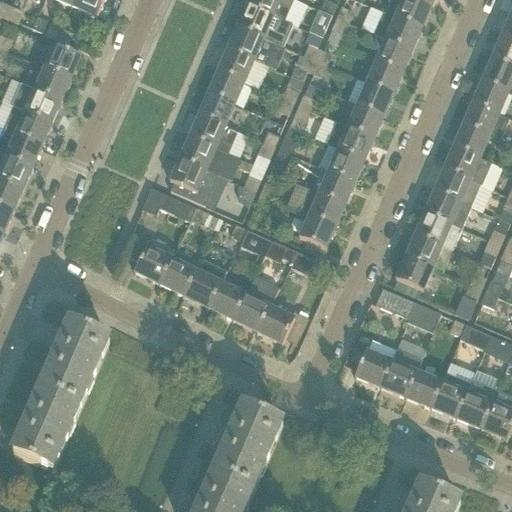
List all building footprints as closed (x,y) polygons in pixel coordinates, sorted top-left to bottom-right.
[(50,0),(72,9),(75,0),(50,0)] [(75,0),(72,9),(97,21),(106,0),(75,0)] [(251,0),(248,9),(285,25),(295,3),(288,0),(251,0)] [(393,0),(386,16),(394,20),(421,31),(431,9),(409,0),(393,0)] [(409,0),(431,9),(435,0),(409,0)] [(324,3),(319,13),(332,19),(336,9),(324,3)] [(0,4),(0,19),(6,22),(11,9),(0,4)] [(11,9),(6,22),(18,27),(23,14),(11,9)] [(248,9),(238,31),(274,46),(283,50),(293,28),(285,25),(248,9)] [(341,9),(336,20),(347,25),(352,15),(341,9)] [(332,19),(319,13),(314,26),(326,32),(332,19)] [(511,18),(511,19),(502,41),(511,44),(511,18)] [(32,32),(41,36),(46,24),(37,20),(32,32)] [(347,25),(336,20),(330,32),(341,37),(347,25)] [(394,20),(385,42),(412,53),(421,31),(394,20)] [(45,38),(57,43),(62,31),(50,26),(45,38)] [(62,31),(57,43),(68,48),(73,36),(62,31)] [(238,31),(229,53),(254,64),(265,68),(274,46),(238,31)] [(0,38),(0,51),(8,55),(13,44),(0,38)] [(511,44),(502,41),(493,63),(511,71),(511,44)] [(385,42),(375,64),(402,75),(412,53),(385,42)] [(309,47),(303,59),(315,64),(320,52),(309,47)] [(53,48),(44,70),(70,82),(79,61),(81,62),(81,61),(53,48)] [(331,57),(320,52),(315,64),(326,69),(331,57)] [(229,53),(219,75),(245,86),(254,64),(229,53)] [(315,64),(303,59),(303,60),(298,57),(289,78),(302,84),(306,75),(310,76),(315,64)] [(511,71),(493,63),(483,85),(508,96),(511,86),(511,71)] [(326,69),(315,64),(310,76),(321,81),(326,69)] [(375,64),(365,86),(393,97),(402,75),(375,64)] [(30,75),(24,88),(34,92),(61,104),(70,82),(44,70),(40,79),(30,75)] [(219,75),(210,97),(235,108),(245,86),(219,75)] [(483,85),(474,107),(499,118),(508,96),(483,85)] [(11,108),(14,110),(51,126),(61,104),(34,92),(20,86),(11,108)] [(365,86),(356,108),(383,119),(393,97),(365,86)] [(286,91),(281,102),(294,107),(298,97),(286,91)] [(209,97),(200,119),(216,125),(226,130),(235,108),(209,97)] [(303,97),(297,108),(309,113),(314,103),(303,97)] [(294,107),(281,102),(275,115),(288,120),(294,107)] [(474,107),(464,129),(489,140),(500,145),(510,123),(499,118),(474,107)] [(309,113),(297,108),(291,120),(303,125),(309,113)] [(356,108),(346,130),(373,141),(383,119),(356,108)] [(14,110),(4,132),(42,148),(51,126),(14,110)] [(200,119),(190,141),(216,152),(228,157),(238,135),(226,130),(216,125),(200,119)] [(325,146),(337,152),(364,163),(373,141),(346,130),(334,124),(325,146)] [(464,129),(455,151),(479,162),(489,140),(464,129)] [(4,132),(0,141),(0,156),(32,170),(42,148),(4,132)] [(288,132),(285,139),(298,144),(301,137),(288,132)] [(267,135),(262,146),(275,151),(279,141),(267,135)] [(191,141),(181,163),(220,180),(229,157),(228,157),(216,152),(191,141)] [(283,141),(278,152),(290,157),(295,147),(283,141)] [(275,151),(262,146),(257,159),(269,164),(275,151)] [(455,151),(445,173),(480,188),(482,189),(492,167),(479,162),(455,151)] [(290,157),(278,152),(272,164),(283,169),(290,157)] [(337,152),(327,174),(354,185),(364,163),(337,152)] [(0,182),(22,192),(32,170),(0,156),(0,182)] [(170,185),(169,186),(173,187),(170,195),(206,211),(220,180),(181,163),(172,182),(171,185),(170,185)] [(445,173),(436,195),(460,206),(471,210),(480,188),(445,173)] [(327,174),(318,196),(345,207),(354,185),(327,174)] [(248,179),(243,190),(256,195),(260,185),(248,179)] [(0,182),(0,208),(13,214),(22,192),(0,182)] [(264,185),(259,196),(270,201),(276,191),(264,185)] [(256,195),(243,190),(237,203),(250,208),(256,195)] [(300,214),(308,218),(335,229),(345,207),(318,196),(309,192),(300,214)] [(151,193),(142,213),(153,218),(158,209),(162,198),(151,193)] [(436,195),(426,217),(438,222),(451,228),(461,232),(471,210),(460,206),(436,195)] [(270,201),(259,196),(253,208),(264,213),(270,201)] [(162,198),(158,209),(181,219),(191,223),(196,212),(186,208),(162,198)] [(511,215),(511,202),(505,199),(499,211),(511,216),(511,215)] [(0,234),(3,236),(13,214),(0,208),(0,234)] [(196,212),(191,223),(203,229),(208,217),(196,212)] [(426,217),(416,239),(441,250),(451,254),(461,232),(451,228),(438,222),(426,217)] [(335,229),(308,218),(298,240),(325,252),(335,229)] [(247,234),(235,229),(229,241),(241,247),(247,234)] [(491,232),(486,243),(498,248),(503,237),(491,232)] [(252,269),(257,272),(262,261),(270,244),(247,234),(241,247),(239,251),(257,259),(252,269)] [(416,239),(407,261),(432,272),(441,250),(416,239)] [(159,288),(176,254),(151,242),(134,276),(136,277),(136,276),(159,287),(159,288)] [(498,248),(486,243),(480,255),(492,261),(498,248)] [(270,244),(262,261),(278,269),(280,264),(292,270),(298,256),(270,244)] [(511,266),(511,254),(504,251),(498,264),(510,269),(511,266)] [(183,300),(184,300),(200,266),(176,254),(159,288),(160,289),(161,287),(184,299),(183,300)] [(291,272),(311,281),(318,265),(298,256),(292,270),(291,272)] [(432,272),(407,261),(397,283),(396,282),(396,283),(423,295),(424,294),(422,293),(432,272)] [(207,312),(208,312),(221,287),(225,278),(200,266),(184,300),(184,301),(185,299),(208,310),(207,312)] [(471,277),(467,287),(479,292),(483,282),(471,277)] [(256,336),(257,336),(269,311),(279,292),(254,280),(245,299),(232,324),(233,325),(234,323),(257,334),(256,336)] [(489,284),(484,295),(498,301),(503,290),(489,284)] [(232,324),(245,299),(221,287),(208,312),(209,313),(209,311),(233,323),(232,324)] [(479,292),(467,287),(454,318),(466,323),(479,292)] [(409,324),(410,323),(416,308),(383,293),(375,310),(409,324)] [(498,301),(484,295),(479,307),(492,313),(498,301)] [(409,324),(422,330),(429,313),(416,308),(410,323),(409,324)] [(269,311),(257,336),(258,337),(259,335),(282,347),(281,348),(282,348),(294,323),(269,311)] [(448,336),(459,340),(463,329),(453,324),(448,336)] [(71,328),(42,393),(81,410),(110,345),(71,328)] [(460,345),(481,355),(488,340),(466,331),(460,345)] [(496,357),(511,363),(511,362),(511,348),(501,344),(496,357)] [(458,345),(454,355),(473,364),(478,354),(458,345)] [(392,366),(382,392),(405,402),(405,403),(406,404),(407,402),(417,377),(422,365),(397,354),(392,366)] [(355,381),(355,382),(356,382),(356,381),(380,391),(379,392),(381,393),(382,392),(392,366),(366,355),(355,381)] [(417,377),(407,402),(431,412),(430,413),(431,414),(432,412),(442,387),(417,377)] [(442,387),(432,412),(456,422),(455,424),(456,424),(457,423),(468,398),(472,388),(446,377),(442,387)] [(468,398),(457,423),(481,433),(481,434),(482,433),(493,408),(499,394),(473,384),(472,388),(468,398)] [(81,410),(42,393),(14,458),(53,475),(81,410)] [(493,408),(482,433),(505,443),(506,443),(505,444),(506,445),(511,433),(511,399),(499,394),(493,408)] [(283,428),(244,411),(215,477),(254,494),(283,428)] [(246,511),(254,494),(215,477),(199,511),(246,511)] [(421,489),(411,511),(458,511),(461,506),(421,489)]
